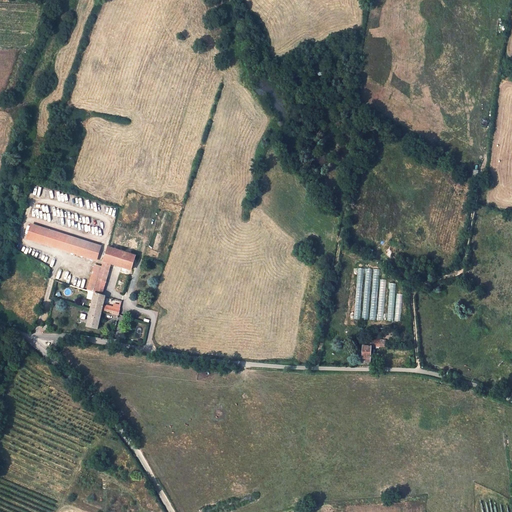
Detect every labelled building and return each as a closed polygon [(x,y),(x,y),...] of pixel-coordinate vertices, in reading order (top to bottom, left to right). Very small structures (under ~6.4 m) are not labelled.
[(102,243),(39,223),(35,238),(97,257),(102,243)] [(108,246),(103,261),(111,263),(128,268),(131,270),(135,255),(108,246)] [(87,290),(93,292),(97,279),(106,281),(111,263),(103,261),(102,265),(96,263),(87,290)] [(97,279),(93,292),(103,295),(106,281),(97,279)] [(105,310),(106,305),(103,304),(106,296),(103,295),(93,292),(89,306),(102,310),(102,309),(105,310)] [(102,310),(89,306),(85,325),(96,328),(99,320),(99,317),(100,314),(102,310)] [(370,363),(370,348),(370,341),(362,341),(362,363),(370,363)]
